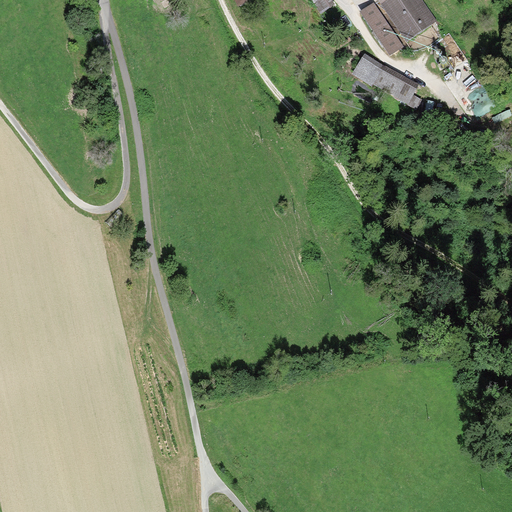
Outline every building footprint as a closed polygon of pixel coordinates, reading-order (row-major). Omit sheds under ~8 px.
[(331,0),(313,0),(321,12),(334,4),(331,0)] [(375,0),(361,10),(391,56),(405,46),(375,0)] [(378,0),(407,42),(437,21),(422,0),(378,0)] [(419,83),(365,53),(353,74),(372,85),(373,82),(408,102),(407,104),(416,109),(421,101),(412,96),(419,83)] [(469,97),(479,116),(500,106),(489,86),(469,97)]
